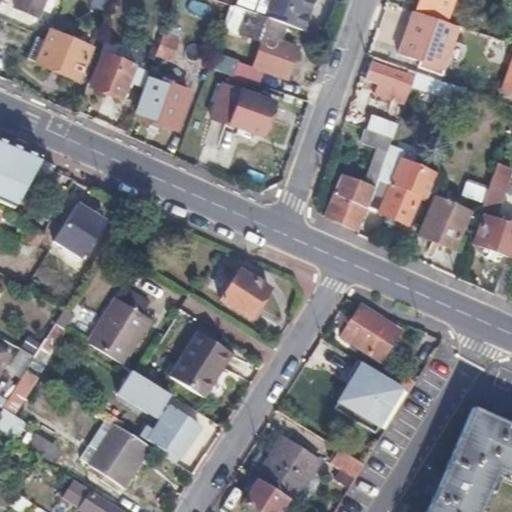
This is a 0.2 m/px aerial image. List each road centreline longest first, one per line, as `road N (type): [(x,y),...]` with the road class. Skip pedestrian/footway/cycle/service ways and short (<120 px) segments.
road 1 (tertiary): [(0,107),(284,230)]
road 2 (residential): [(351,259),(189,511)]
road 3 (residential): [(284,230),(364,0)]
road 4 (residential): [(381,511),(494,321)]
road 5 (tertiary): [(351,259),(494,321)]
